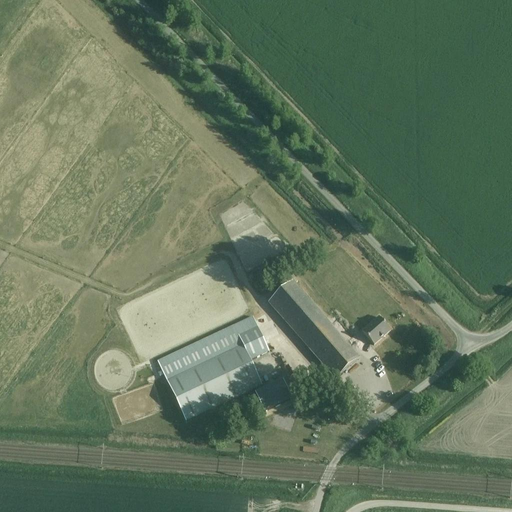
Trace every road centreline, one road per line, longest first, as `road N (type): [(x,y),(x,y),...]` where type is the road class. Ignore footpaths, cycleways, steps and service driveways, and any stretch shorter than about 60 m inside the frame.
road 1 (unclassified): [(473,348),(128,0)]
road 2 (unclassified): [(314,511),(332,464),(375,419),(473,348)]
road 3 (unclassified): [(511,511),(383,502),(352,511)]
